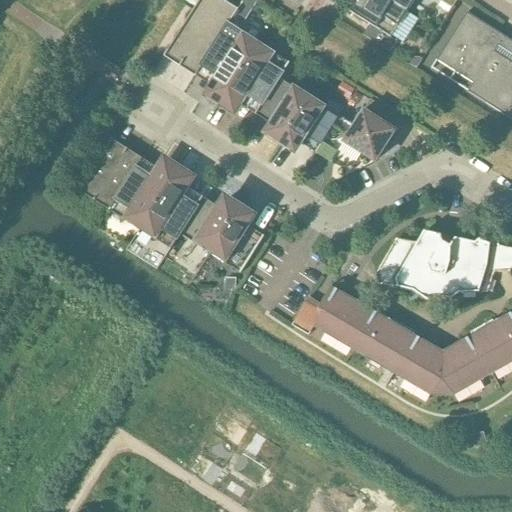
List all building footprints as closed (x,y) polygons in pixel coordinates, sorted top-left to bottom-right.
[(199,0),(164,56),(165,57),(167,53),(182,62),(179,66),(180,67),(183,63),(197,72),(194,76),(195,76),(228,25),(238,10),(237,9),(223,0),(222,0),(199,0)] [(397,42),(390,38),(407,12),(388,0),(357,0),(349,12),(369,25),(363,35),(390,53),(397,42)] [(388,0),(407,12),(414,0),(388,0)] [(263,9),(255,22),(266,29),(274,16),(263,9)] [(431,69),(432,69),(438,61),(473,83),(468,92),(511,120),(511,41),(467,13),(431,69)] [(195,76),(195,77),(201,67),(215,76),(209,85),(211,87),(208,98),(207,98),(206,99),(218,106),(258,44),(258,43),(257,44),(243,35),(243,34),(242,33),(242,34),(228,25),(195,76)] [(258,44),(218,106),(230,114),(231,113),(230,112),(239,104),(241,106),(247,96),(261,105),(255,114),(255,115),(279,79),(289,63),(288,63),(274,54),(273,53),(259,44),(258,44)] [(279,145),(309,97),(308,97),(294,88),(293,87),(292,87),(279,79),(255,115),(256,115),(259,111),(273,120),(270,124),(272,125),(268,137),(267,136),(267,137),(279,145)] [(309,97),(279,145),(291,153),(292,152),(291,151),(300,143),(302,144),(304,140),(318,149),(316,153),(316,154),(339,116),(338,116),(324,108),(324,107),(323,107),(309,98),(309,97)] [(339,116),(316,154),(317,154),(319,150),(334,159),(331,163),(332,164),(335,159),(337,161),(337,160),(341,162),(346,163),(351,162),(355,159),(358,156),(359,156),(360,154),(364,157),(366,155),(377,158),(376,159),(377,160),(393,136),(392,135),(391,136),(383,127),(384,125),(363,111),(362,112),(363,112),(353,126),(339,117),(339,116)] [(109,211),(131,177),(142,159),(139,163),(125,154),(127,150),(126,149),(123,153),(109,144),(112,140),(111,139),(78,191),(79,192),(79,191),(81,192),(93,200),(93,201),(94,201),(109,210),(108,210),(109,211)] [(131,177),(109,211),(110,211),(124,220),(123,220),(124,221),(125,220),(139,229),(139,230),(179,167),(167,160),(166,161),(167,161),(159,169),(156,168),(150,178),(137,169),(143,159),(142,159),(131,177)] [(179,167),(139,230),(140,230),(154,239),(154,240),(155,240),(169,249),(170,250),(180,234),(202,198),(202,197),(196,207),(182,198),(188,188),(186,187),(190,176),(191,176),(191,175),(179,167)] [(210,254),(240,206),(228,198),(227,200),(228,200),(219,208),(217,207),(214,211),(200,202),(203,198),(202,198),(180,234),(194,243),(194,244),(195,244),(209,253),(210,254)] [(240,206),(210,254),(225,263),(224,263),(225,264),(226,263),(240,272),(240,273),(241,274),(264,237),(263,236),(260,241),(246,231),(249,227),(247,226),(250,214),(251,215),(252,214),(240,206)] [(511,269),(511,249),(499,246),(498,241),(484,235),(475,244),(455,239),(450,247),(442,242),(441,236),(424,232),(417,244),(396,240),(375,276),(377,284),(413,292),(427,302),(439,298),(451,300),(459,294),(487,293),(492,277),(494,273),(510,273),(511,269)] [(225,281),(225,293),(236,293),(236,281),(225,281)] [(511,314),(496,323),(492,320),(470,332),(471,338),(442,354),(414,337),(415,332),(393,320),(389,322),(330,288),(320,305),(309,299),(291,326),(308,336),(313,327),(431,395),(454,396),(511,362),(511,314)]
